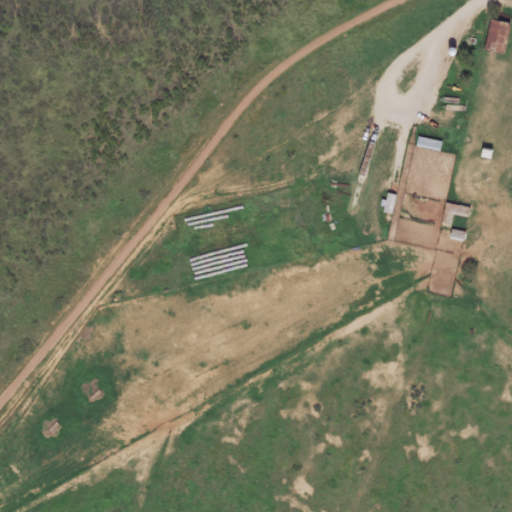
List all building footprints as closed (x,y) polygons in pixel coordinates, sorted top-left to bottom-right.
[(502,53),(509,23),(488,18),(481,48),(502,53)] [(414,145),(437,151),(440,141),(416,135),(414,145)] [(388,213),(393,195),(386,193),(381,211),(388,213)] [(467,215),(467,205),(442,204),(442,221),(445,221),(445,214),(467,215)] [(461,239),(462,230),(438,227),(437,236),(461,239)]
